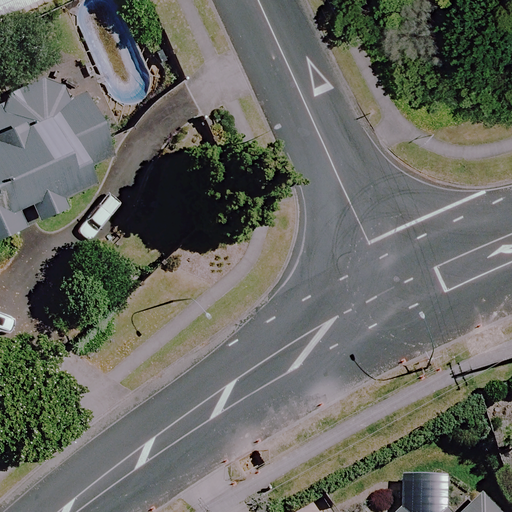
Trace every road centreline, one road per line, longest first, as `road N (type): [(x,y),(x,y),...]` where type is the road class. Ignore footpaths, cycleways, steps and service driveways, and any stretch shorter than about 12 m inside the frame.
road 1 (tertiary): [(69,511),(387,287)]
road 2 (tertiary): [(387,287),(256,0)]
road 3 (residential): [(387,287),(511,233)]
